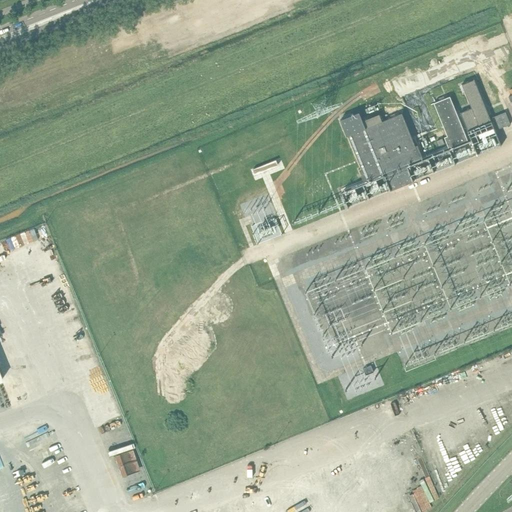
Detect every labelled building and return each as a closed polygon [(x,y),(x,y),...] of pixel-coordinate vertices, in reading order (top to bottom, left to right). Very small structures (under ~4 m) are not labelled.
[(502,146),(475,81),(463,86),(472,108),(461,113),(472,140),(478,155),(502,146)] [(450,96),(434,103),(447,136),(444,137),(449,149),(468,141),(450,96)] [(347,136),(348,136),(366,128),(363,121),(359,112),(341,119),(347,136)] [(497,130),(510,124),(505,112),(492,118),(497,130)] [(370,199),(429,175),(423,160),(417,145),(415,146),(402,114),(383,121),(380,114),(363,121),(366,128),(348,136),(361,168),(359,169),(363,180),(361,181),(344,188),(345,191),(342,193),(348,208),(370,199)] [(423,160),(429,175),(456,165),(478,155),(472,140),(468,141),(449,149),(423,160)] [(371,377),(379,373),(374,362),(367,365),(371,377)]
